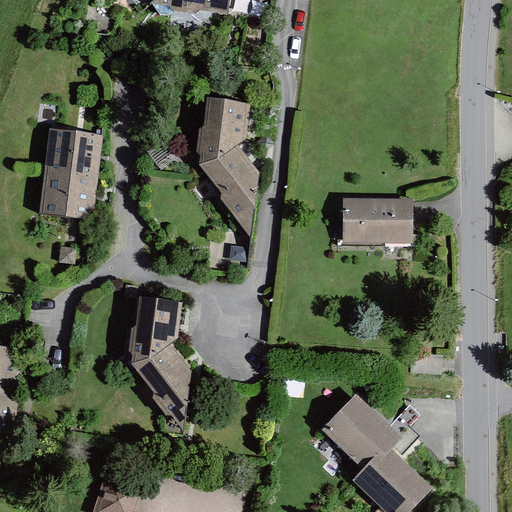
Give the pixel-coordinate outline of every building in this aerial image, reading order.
[(152,0),(152,3),(230,15),(232,0),(152,0)] [(257,235),(263,173),(243,146),(249,141),(254,105),(209,100),(202,166),(257,235)] [(52,129),(47,172),(98,178),(104,134),(52,129)] [(175,161),(165,147),(153,156),(163,170),(175,161)] [(47,172),(43,215),(93,221),(98,178),(47,172)] [(420,200),(343,199),(342,244),(419,245),(420,200)] [(79,250),(62,249),(61,263),(78,264),(79,250)] [(188,434),(194,372),(174,345),(180,340),(185,304),(140,299),(133,365),(188,434)] [(24,352),(0,349),(0,433),(14,435),(24,352)] [(446,359),(414,357),(413,374),(445,376),(446,359)] [(387,462),(394,455),(406,442),(358,398),(328,430),(371,468),(381,457),(387,462)] [(357,483),(389,511),(418,511),(436,493),(394,455),(387,462),(381,457),(371,468),(357,483)] [(109,475),(97,511),(139,511),(147,487),(109,475)]
